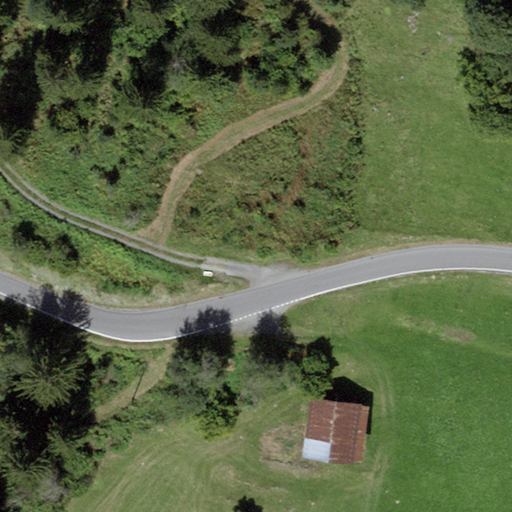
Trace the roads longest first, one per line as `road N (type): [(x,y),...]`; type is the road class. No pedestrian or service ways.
road 1 (residential): [(0,283),(131,325),(246,306),(388,264),(511,260)]
road 2 (track): [(291,293),(34,202),(0,156)]
